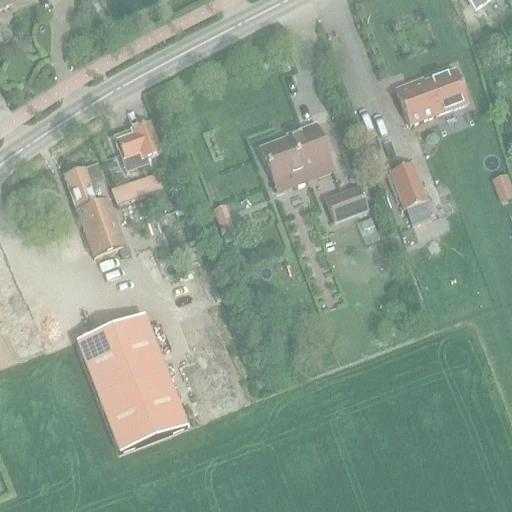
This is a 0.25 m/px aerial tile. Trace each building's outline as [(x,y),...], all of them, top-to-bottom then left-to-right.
[(0,0),(0,11),(12,6),(10,2),(14,0),(0,0)] [(468,0),(478,13),(495,0),(468,0)] [(420,81),(392,92),(406,128),(465,105),(451,72),(421,84),(420,81)] [(130,133),(112,140),(119,158),(121,157),(125,169),(136,165),(138,171),(147,168),(145,162),(160,156),(149,126),(130,133)] [(277,196),(316,180),(333,174),(315,126),(286,138),(287,141),(259,151),(272,185),(277,196)] [(108,203),(95,167),(63,179),(93,262),(123,251),(106,204),(108,203)] [(411,167),(389,175),(403,213),(405,213),(411,229),(430,222),(424,205),(425,205),(411,167)] [(115,211),(162,194),(155,176),(109,193),(115,211)] [(358,190),(325,203),(334,226),(367,213),(358,190)] [(236,240),(225,208),(213,213),(221,234),(219,235),(220,239),(222,238),(224,244),(236,240)] [(209,423),(238,411),(200,315),(171,326),(209,423)] [(142,319),(75,345),(119,457),(186,431),(142,319)]
